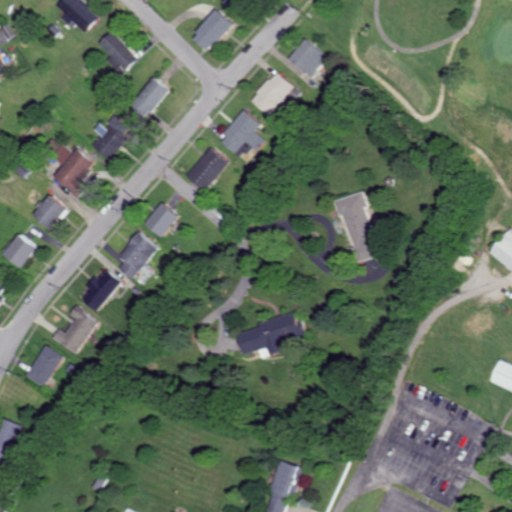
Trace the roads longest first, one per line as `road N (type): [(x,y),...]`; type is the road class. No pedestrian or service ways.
road 1 (residential): [(0,361),(57,274),(288,19)]
road 2 (residential): [(221,89),(130,0)]
